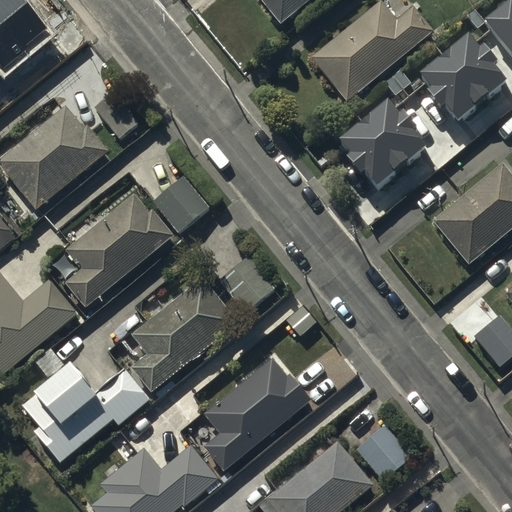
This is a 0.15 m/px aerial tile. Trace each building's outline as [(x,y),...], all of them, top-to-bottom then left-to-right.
[(260,0),(281,25),(310,0),(260,0)] [(381,1),(312,58),(348,102),(433,31),(413,7),(397,20),(381,1)] [(461,24),(475,43),(504,19),(490,1),(461,24)] [(0,99),(38,67),(0,22),(0,99)] [(443,81),(374,138),(388,155),(385,157),(407,184),(495,112),(475,87),(459,100),(443,81)] [(113,92),(94,107),(119,138),(137,123),(113,92)] [(83,128),(65,106),(0,158),(0,163),(36,209),(108,151),(87,124),(83,128)] [(511,174),(503,164),(433,221),(469,264),(511,228),(511,174)] [(210,209),(184,176),(154,201),(180,233),(210,209)] [(86,307),(173,236),(152,210),(149,212),(134,193),(65,251),(81,270),(65,282),(86,307)] [(0,249),(15,237),(0,218),(0,249)] [(247,258),(245,260),(220,281),(245,311),(273,288),(247,258)] [(22,301),(0,273),(0,377),(77,316),(48,280),(22,301)] [(237,323),(200,277),(132,333),(148,352),(131,366),(152,392),(237,323)] [(287,376),(272,359),(205,413),(222,433),(205,447),(224,471),(311,400),(290,374),(287,376)] [(61,462),(113,419),(119,425),(149,400),(125,370),(96,394),(69,361),(34,391),(37,394),(23,406),(39,425),(34,430),(61,462)] [(412,458),(386,427),(385,425),(356,449),(384,482),(412,458)] [(337,511),(373,483),(337,441),(268,497),(279,511),(337,511)] [(108,492),(91,505),(97,511),(172,511),(181,505),(184,507),(204,490),(209,496),(223,485),(191,446),(161,470),(143,449),(101,483),(108,492)] [(423,511),(435,503),(424,490),(401,511),(423,511)]
